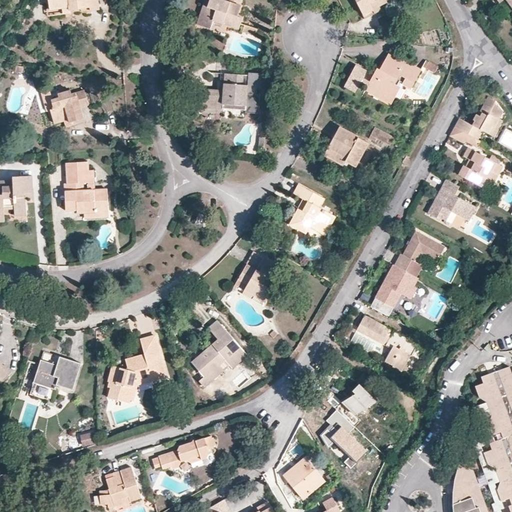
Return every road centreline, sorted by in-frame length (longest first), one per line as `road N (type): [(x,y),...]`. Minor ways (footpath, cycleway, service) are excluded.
road 1 (residential): [(280,401),(485,48)]
road 2 (residential): [(0,300),(52,319),(148,300),(205,269),(248,205)]
road 3 (residential): [(0,482),(280,401)]
road 4 (residential): [(169,200),(168,216),(144,248),(92,273),(0,269)]
road 5 (residential): [(315,35),(319,78),(302,132),(248,205)]
road 6 (residential): [(186,511),(274,455),(280,401)]
road 7 (residential): [(166,142),(147,71),(153,0)]
